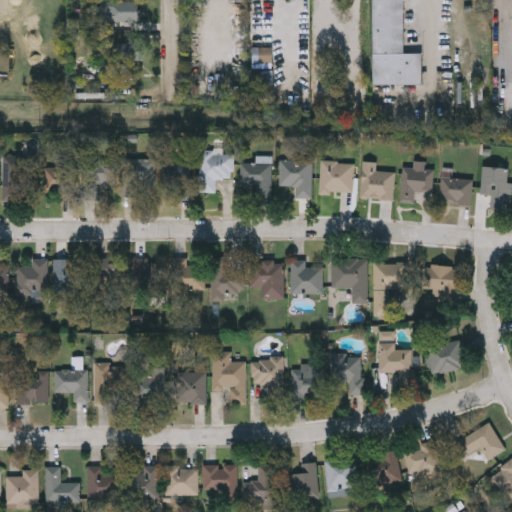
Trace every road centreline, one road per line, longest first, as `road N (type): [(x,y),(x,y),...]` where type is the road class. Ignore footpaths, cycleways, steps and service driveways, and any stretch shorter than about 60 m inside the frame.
road 1 (residential): [(0,439),(348,431),(403,423),(511,388)]
road 2 (residential): [(0,231),(511,243)]
road 3 (residential): [(511,388),(490,314),(494,242)]
